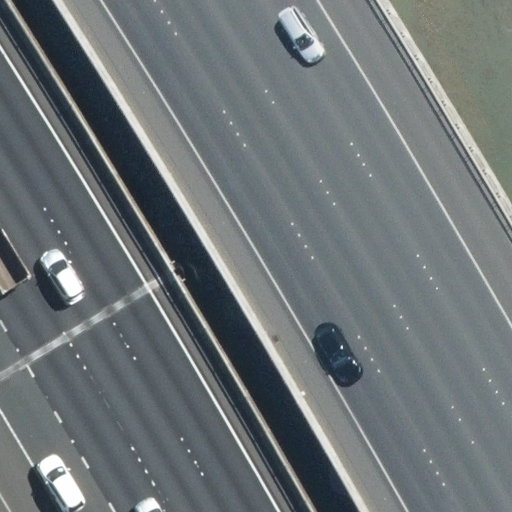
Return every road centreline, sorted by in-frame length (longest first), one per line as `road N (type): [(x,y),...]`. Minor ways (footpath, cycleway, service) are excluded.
road 1 (motorway): [(162,0),(461,511)]
road 2 (motorway): [(225,511),(0,140)]
